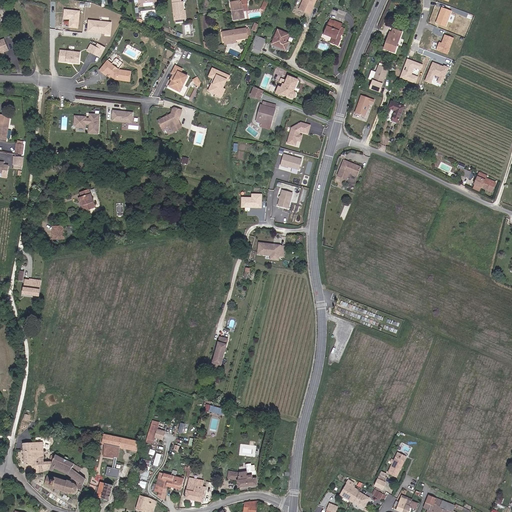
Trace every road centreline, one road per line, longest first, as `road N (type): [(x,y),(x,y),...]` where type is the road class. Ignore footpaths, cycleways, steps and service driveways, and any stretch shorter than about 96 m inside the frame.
road 1 (secondary): [(334,137),(313,228),(321,353),(293,507)]
road 2 (unclassified): [(7,464),(31,366),(13,297),(20,258)]
road 3 (unclassified): [(334,137),(511,213)]
road 4 (residential): [(0,78),(151,101)]
road 5 (secondary): [(382,0),(334,137)]
